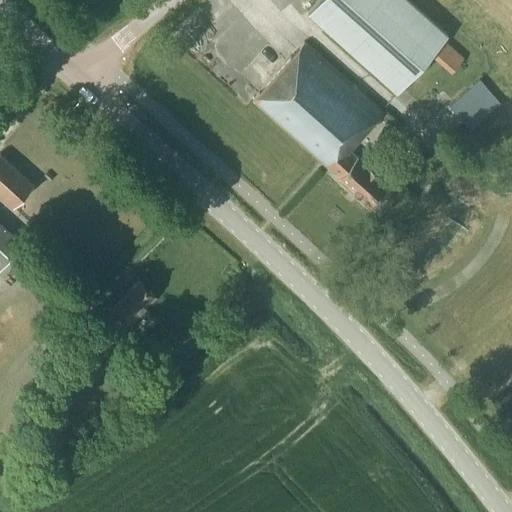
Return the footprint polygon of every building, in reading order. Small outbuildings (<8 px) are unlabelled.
[(396,91),(447,34),(409,0),(317,0),(307,12),(396,91)] [(370,205),(389,183),(357,155),(357,156),(350,150),(383,112),(304,41),(254,100),(339,176),(338,177),(370,205)] [(470,128),(500,102),(479,78),(449,104),(470,128)] [(0,194),(13,206),(34,183),(0,151),(0,194)] [(0,266),(22,243),(0,222),(0,266)] [(131,321),(155,294),(138,279),(114,305),(115,306),(105,316),(114,324),(124,314),(131,321)] [(85,322),(94,331),(101,325),(91,315),(85,322)]
